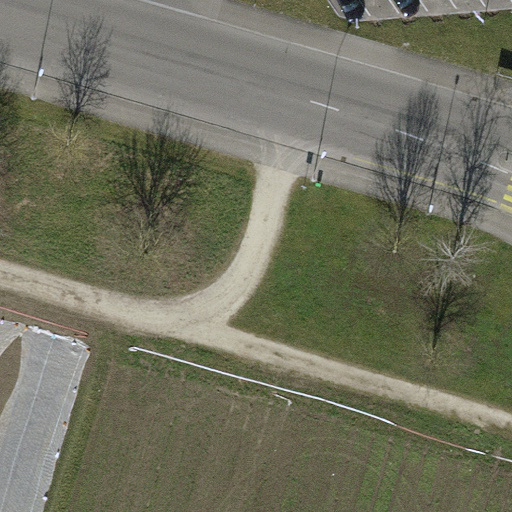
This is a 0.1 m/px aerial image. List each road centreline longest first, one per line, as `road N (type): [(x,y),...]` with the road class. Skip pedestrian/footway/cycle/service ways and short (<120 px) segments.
road 1 (residential): [(511,164),(0,11)]
road 2 (track): [(300,105),(246,293),(192,330),(0,276)]
